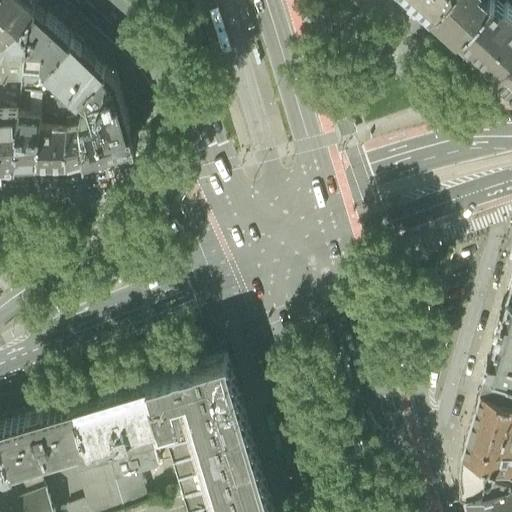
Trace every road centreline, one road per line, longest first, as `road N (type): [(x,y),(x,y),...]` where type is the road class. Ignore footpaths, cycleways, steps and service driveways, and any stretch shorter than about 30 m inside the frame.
road 1 (primary): [(86,0),(173,82),(247,236)]
road 2 (primary): [(247,236),(333,511)]
road 3 (tertiary): [(0,362),(206,283),(247,236)]
road 4 (primary): [(397,427),(467,167)]
road 5 (tertiary): [(247,236),(185,225),(55,276),(0,310)]
road 6 (primary): [(511,125),(294,0)]
road 7 (primary): [(397,427),(332,208)]
road 8 (primary): [(332,208),(271,0)]
road 9 (primary): [(332,208),(467,167)]
